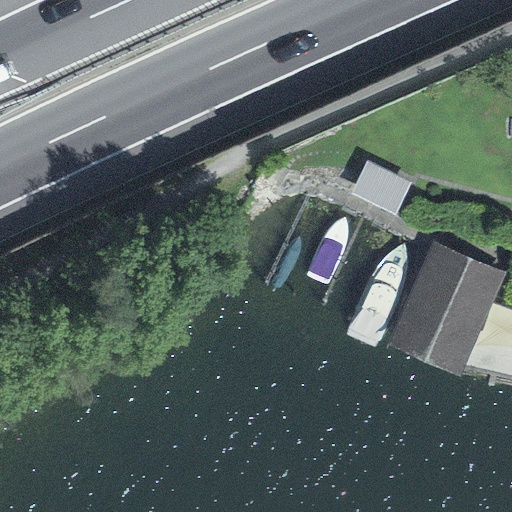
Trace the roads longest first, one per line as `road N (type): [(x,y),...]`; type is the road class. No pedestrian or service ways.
road 1 (trunk): [(0,166),(367,0)]
road 2 (trunk): [(126,0),(0,59)]
